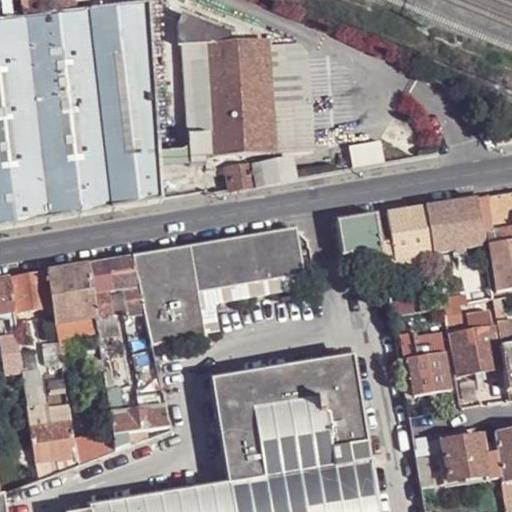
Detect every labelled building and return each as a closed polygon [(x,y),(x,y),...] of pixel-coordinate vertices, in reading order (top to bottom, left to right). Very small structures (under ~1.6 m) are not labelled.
[(44,0),(46,20),(86,15),(84,0),(44,0)] [(0,230),(164,203),(160,159),(159,143),(151,8),(86,15),(46,20),(0,25),(0,230)] [(231,35),(181,15),(177,24),(181,59),(193,58),(197,136),(199,156),(199,160),(214,159),(240,157),(311,153),(305,51),(300,48),(269,50),(268,41),(232,44),(231,35)] [(159,143),(160,159),(199,156),(197,136),(189,142),(159,143)] [(214,159),(221,196),(258,189),(298,182),(295,162),(254,169),(253,167),(240,170),(240,157),(214,159)] [(511,193),(478,199),(483,236),(487,235),(511,231),(511,193)] [(429,208),(436,255),(485,247),(483,236),(478,199),(429,208)] [(429,208),(388,215),(392,243),(396,262),(436,255),(429,208)] [(388,215),(378,216),(381,231),(385,260),(386,264),(387,264),(384,245),(392,243),(388,215)] [(378,216),(355,220),(358,234),(381,231),(378,216)] [(355,220),(337,223),(343,259),(351,257),(351,262),(355,264),(385,260),(381,231),(358,234),(355,220)] [(296,230),(132,258),(132,259),(145,316),(150,335),(153,349),(165,347),(166,350),(207,343),(206,336),(199,295),(300,278),(305,277),(303,266),(301,258),(296,230)] [(511,231),(487,235),(489,247),(511,243),(511,231)] [(387,264),(396,262),(392,243),(384,245),(387,264)] [(511,243),(489,247),(494,278),(495,278),(497,287),(511,284),(511,243)] [(132,259),(90,266),(98,321),(99,323),(114,321),(110,293),(123,292),(128,319),(145,316),(132,259)] [(90,266),(49,274),(55,309),(56,317),(57,327),(98,321),(90,266)] [(390,274),(398,319),(415,316),(407,272),(390,274)] [(49,274),(10,281),(15,316),(55,309),(49,274)] [(219,334),(216,314),(218,307),(224,304),(301,291),(300,278),(199,295),(206,336),(219,334)] [(10,281),(0,282),(0,318),(15,316),(10,281)] [(511,289),(493,293),(494,302),(511,298),(511,289)] [(445,312),(448,329),(463,326),(461,310),(445,312)] [(145,316),(128,319),(132,338),(150,335),(145,316)] [(100,332),(102,343),(121,340),(118,320),(114,321),(99,323),(100,332)] [(87,334),(100,332),(99,323),(98,321),(57,327),(59,339),(76,336),(87,334)] [(469,329),(470,336),(494,332),(493,325),(469,329)] [(100,332),(87,334),(95,387),(108,385),(102,343),(100,332)] [(501,373),(494,332),(470,336),(454,339),(460,380),(477,377),(485,375),(501,373)] [(5,360),(21,358),(21,355),(20,350),(18,335),(12,335),(12,342),(2,343),(5,360)] [(59,339),(63,363),(80,360),(76,336),(59,339)] [(511,347),(502,349),(509,394),(511,393),(511,347)] [(409,364),(408,363),(414,362),(412,349),(403,351),(405,365),(409,364)] [(145,356),(153,396),(163,395),(154,354),(145,356)] [(452,394),(446,357),(414,362),(408,363),(409,364),(415,407),(420,406),(419,399),(452,394)] [(21,358),(5,360),(9,380),(24,377),(21,358)] [(89,511),(379,511),(354,361),(211,384),(229,489),(89,511)] [(487,383),(485,375),(477,377),(478,384),(487,383)] [(109,393),(111,409),(121,408),(119,391),(109,393)] [(27,394),(30,413),(44,410),(41,392),(27,394)] [(167,412),(163,395),(153,396),(136,398),(138,411),(155,409),(156,414),(167,412)] [(128,412),(127,407),(121,408),(111,409),(113,419),(128,417),(128,412)] [(71,424),(70,412),(31,418),(32,429),(71,424)] [(171,431),(167,412),(156,414),(128,417),(113,419),(116,440),(118,452),(132,448),(131,436),(171,431)] [(71,424),(32,429),(36,452),(37,465),(51,463),(61,461),(76,459),(74,445),(71,424)] [(504,485),(511,484),(511,433),(496,436),(504,485)] [(426,439),(415,441),(417,452),(428,450),(426,439)] [(482,439),(443,445),(450,486),(489,479),(482,439)] [(116,440),(74,445),(76,459),(78,470),(118,455),(118,452),(116,440)] [(428,450),(417,452),(423,490),(435,488),(428,450)] [(24,490),(40,484),(37,465),(36,452),(19,455),(24,490)] [(63,475),(78,470),(76,459),(61,461),(63,475)] [(40,484),(54,479),(51,463),(37,465),(40,484)] [(0,489),(1,499),(4,498),(9,496),(8,488),(0,489)]
